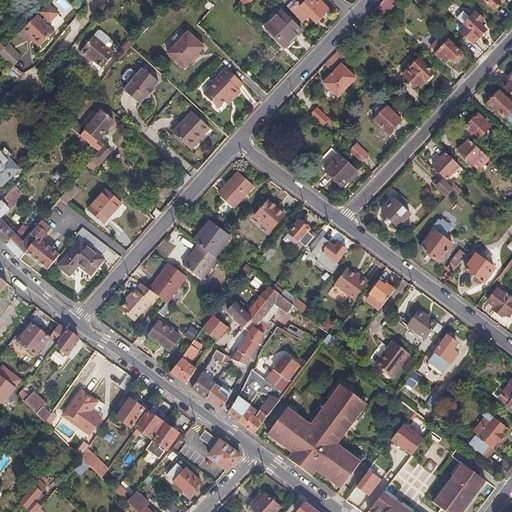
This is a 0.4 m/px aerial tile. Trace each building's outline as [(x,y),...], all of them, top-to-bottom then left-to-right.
[(295,0),(286,0),(284,3),(290,10),(298,2),(295,0)] [(298,2),(290,10),(303,22),(310,15),(315,21),(319,18),(320,19),(324,15),(327,18),(332,13),(320,0),(308,0),(302,6),(298,2)] [(388,0),(385,0),(376,9),(387,19),(397,8),(392,3),(388,0)] [(484,0),(495,10),(504,0),(484,0)] [(48,5),(36,16),(44,24),(48,21),(49,23),(58,14),(48,5)] [(302,32),(279,10),(273,15),(275,17),(265,27),(286,48),(302,32)] [(475,12),(465,23),(466,25),(460,31),(473,44),(480,37),(485,37),(487,34),(487,30),(480,24),(484,20),(475,12)] [(44,24),(36,16),(21,31),(31,42),(38,49),(54,34),(44,24)] [(99,31),(95,36),(111,49),(115,43),(115,41),(102,30),(99,31)] [(31,42),(21,31),(17,35),(28,45),(31,42)] [(189,31),(169,53),(186,69),(205,47),(189,31)] [(84,49),(95,59),(104,66),(116,53),(111,49),(95,36),(84,49)] [(449,41),(437,54),(448,63),(452,59),(455,61),(457,59),(459,62),(463,57),(461,55),(462,53),(449,41)] [(8,44),(0,51),(0,56),(13,67),(23,57),(8,44)] [(92,62),(95,59),(84,49),(81,53),(92,62)] [(344,56),(337,50),(324,64),(330,69),(344,56)] [(434,74),(440,68),(425,54),(405,75),(416,86),(418,83),(422,87),(428,81),(429,82),(432,82),(436,78),(435,77),(436,76),(434,74)] [(356,78),(341,64),(323,83),(338,97),(356,78)] [(16,80),(23,74),(13,67),(12,66),(6,72),(16,80)] [(240,91),(245,85),(227,68),(214,81),(216,83),(205,95),(219,108),(226,101),(231,96),(234,99),(241,92),(240,91)] [(123,79),(130,85),(138,75),(132,69),(131,70),(129,70),(124,77),(124,79),(123,79)] [(138,75),(130,85),(124,91),(140,105),(146,98),(147,100),(156,90),(154,89),(159,83),(143,69),(138,75)] [(511,102),(500,91),(489,103),(511,124),(511,123),(511,102)] [(50,93),(43,97),(50,109),(57,104),(50,93)] [(229,105),(234,99),(231,96),(226,101),(229,105)] [(317,107),(310,114),(323,126),(330,119),(317,107)] [(387,107),(374,121),(389,134),(402,121),(387,107)] [(101,111),(80,136),(90,144),(99,152),(92,161),(99,166),(112,151),(99,141),(115,122),(101,111)] [(202,134),(203,135),(210,128),(192,112),(174,133),(189,147),(202,134)] [(479,113),(466,126),(479,138),(491,125),(479,113)] [(80,136),(71,128),(67,132),(86,149),(90,144),(80,136)] [(191,149),(203,135),(202,134),(189,147),(191,149)] [(473,164),(484,153),(470,139),(459,150),(473,164)] [(443,158),(448,153),(435,142),(431,147),(443,158)] [(90,144),(86,149),(81,155),(91,163),(92,161),(99,152),(90,144)] [(358,145),(351,152),(363,163),(369,156),(358,145)] [(0,152),(0,183),(2,185),(19,170),(9,158),(12,155),(5,148),(0,152)] [(350,177),(353,180),(359,173),(333,148),(318,163),(342,185),(348,180),(350,177)] [(448,178),(461,165),(448,153),(443,158),(435,166),(436,167),(448,178)] [(94,172),(99,166),(92,161),(91,163),(88,167),(94,172)] [(441,176),(446,181),(448,178),(436,167),(434,169),(441,176)] [(178,193),(192,177),(186,172),(172,188),(178,193)] [(234,208),(254,186),(239,172),(229,183),(231,184),(220,196),(234,208)] [(435,182),(448,194),(454,188),(446,181),(441,176),(435,182)] [(498,192),(509,203),(511,200),(511,198),(511,186),(508,183),(498,192)] [(61,199),(68,204),(80,189),(73,184),(61,199)] [(24,193),(16,185),(15,186),(2,199),(10,208),(24,193)] [(90,208),(105,222),(122,203),(107,189),(90,208)] [(397,193),(393,197),(402,205),(406,201),(397,193)] [(402,205),(393,197),(387,204),(389,205),(383,212),(399,226),(411,214),(402,205)] [(4,215),(10,208),(2,199),(1,201),(0,201),(0,237),(6,244),(15,233),(7,224),(1,218),(4,215)] [(255,216),(272,230),(285,213),(269,200),(255,216)] [(10,221),(4,215),(1,218),(7,224),(10,221)] [(51,218),(47,215),(38,227),(43,230),(38,238),(27,252),(48,269),(59,255),(42,240),(52,228),(47,223),(51,218)] [(203,247),(216,256),(231,237),(211,220),(195,241),(200,245),(203,247)] [(296,238),(306,247),(315,236),(308,231),(310,228),(300,220),(289,233),(296,238)] [(421,247),(440,261),(453,244),(444,237),(451,228),(444,223),(443,224),(440,223),(421,247)] [(43,230),(38,227),(32,234),(38,238),(43,230)] [(97,254),(105,244),(83,227),(75,237),(80,241),(59,267),(70,275),(79,264),(91,275),(103,259),(97,254)] [(308,231),(315,236),(317,234),(310,228),(308,231)] [(15,233),(6,244),(21,260),(27,252),(38,238),(32,234),(27,240),(24,243),(21,240),(15,233)] [(296,238),(289,233),(284,240),(290,245),(296,238)] [(329,243),(330,242),(323,237),(311,253),(318,258),(315,260),(332,273),(339,264),(337,262),(323,252),(324,251),(329,243)] [(329,243),(324,251),(323,252),(337,262),(348,249),(339,243),(336,247),(330,242),(329,243)] [(200,245),(193,254),(196,256),(203,247),(200,245)] [(265,253),(263,256),(268,260),(276,250),(271,246),(265,253)] [(202,279),(218,258),(216,256),(203,247),(196,256),(193,254),(184,266),(202,279)] [(452,261),(458,266),(468,254),(461,249),(451,260),(452,261)] [(477,253),(466,268),(485,282),(495,267),(477,253)] [(447,268),(452,272),(458,266),(452,261),(447,268)] [(511,263),(510,262),(499,276),(501,278),(511,264),(511,263)] [(167,301),(186,275),(170,263),(150,289),(159,296),(167,301)] [(367,282),(361,277),(348,267),(335,284),(355,299),(367,282)] [(499,276),(495,282),(500,285),(496,291),(498,292),(504,296),(497,306),(495,309),(503,315),(505,312),(509,315),(511,311),(511,292),(510,295),(507,293),(511,286),(501,278),(499,276)] [(0,293),(8,284),(0,277),(0,293)] [(385,285),(380,281),(370,293),(384,303),(394,289),(387,283),(385,285)] [(153,303),(159,296),(150,289),(142,283),(137,290),(136,289),(130,295),(132,296),(121,308),(134,320),(151,302),(153,303)] [(276,283),(273,287),(281,294),(284,290),(276,283)] [(279,305),(288,313),(294,305),(281,294),(273,287),(253,305),(250,307),(263,317),(260,320),(264,322),(266,320),(268,321),(272,315),(275,310),(279,305)] [(504,296),(498,292),(491,301),(497,306),(504,296)] [(384,303),(370,293),(366,299),(379,309),(384,303)] [(228,310),(235,302),(230,297),(225,303),(222,305),(228,310)] [(173,306),(167,302),(159,311),(165,315),(173,306)] [(251,317),(247,313),(235,302),(228,310),(244,325),(251,317)] [(294,305),(288,313),(294,317),(300,309),(294,305)] [(255,348),(258,343),(264,334),(271,323),(268,321),(266,320),(264,322),(260,320),(263,317),(250,307),(247,313),(251,317),(256,322),(250,331),(246,335),(248,336),(244,342),(255,348)] [(408,324),(427,338),(439,322),(420,308),(408,324)] [(229,326),(214,314),(203,328),(217,339),(229,326)] [(256,322),(251,317),(244,325),(250,331),(256,322)] [(181,336),(159,321),(149,335),(170,350),(181,336)] [(50,337),(32,323),(17,343),(19,345),(21,343),(36,354),(50,337)] [(292,323),(287,330),(300,338),(305,331),(292,323)] [(58,343),(68,329),(61,324),(50,337),(58,343)] [(198,333),(200,331),(193,326),(185,336),(193,341),(195,338),(198,333)] [(80,338),(68,329),(58,343),(56,346),(68,355),(80,338)] [(204,338),(198,333),(195,338),(201,343),(204,338)] [(448,335),(429,360),(444,371),(458,352),(453,348),(458,342),(448,335)] [(180,379),(190,363),(202,344),(201,343),(195,338),(193,341),(170,371),(180,379)] [(393,340),(375,364),(393,377),(411,353),(393,340)] [(251,356),(255,348),(244,342),(238,349),(251,356)] [(220,359),(223,360),(226,354),(218,349),(213,356),(220,359)] [(246,366),(251,356),(238,349),(236,353),(232,358),(246,366)] [(286,354),(267,379),(277,387),(285,392),(296,377),(303,367),(286,354)] [(192,387),(201,394),(210,379),(214,372),(212,370),(220,359),(213,356),(200,376),(192,387)] [(180,379),(187,383),(197,368),(190,363),(180,379)] [(22,381),(3,366),(0,369),(0,402),(3,405),(22,381)] [(267,379),(253,369),(229,414),(238,421),(246,409),(255,397),(257,394),(267,379)] [(415,371),(407,382),(413,385),(420,375),(415,371)] [(137,379),(129,373),(120,386),(128,391),(137,379)] [(201,394),(207,398),(216,383),(210,379),(201,394)] [(277,387),(267,379),(257,394),(269,399),(277,387)] [(509,397),(506,401),(511,405),(511,379),(502,392),(509,397)] [(216,383),(207,398),(222,409),(231,394),(216,383)] [(287,407),(268,433),(294,451),(289,458),(298,464),(304,457),(308,461),(303,468),(312,474),(317,468),(342,487),(361,460),(341,446),(339,448),(335,446),(367,402),(341,383),(310,427),(306,424),(308,422),(287,407)] [(82,422),(79,426),(90,434),(101,418),(91,411),(98,400),(82,389),(66,411),(82,422)] [(30,396),(23,390),(18,396),(45,422),(51,414),(43,406),(46,403),(33,392),(30,396)] [(428,402),(436,408),(439,404),(443,398),(436,392),(428,402)] [(499,397),(506,401),(509,397),(502,392),(499,397)] [(269,399),(257,394),(255,397),(266,403),(275,406),(277,403),(269,399)] [(129,398),(125,395),(119,404),(123,407),(129,398)] [(130,396),(129,398),(123,407),(116,416),(132,428),(146,410),(149,412),(150,411),(130,396)] [(245,425),(255,433),(275,406),(266,403),(259,413),(256,411),(254,414),(245,425)] [(438,422),(445,412),(440,408),(433,418),(438,422)] [(246,409),(238,421),(245,425),(254,414),(246,409)] [(146,410),(132,428),(136,430),(138,427),(149,412),(146,410)] [(490,419),(479,434),(478,435),(494,447),(509,427),(488,410),(484,414),(486,416),(490,419)] [(64,415),(79,426),(82,422),(66,411),(64,415)] [(163,421),(150,411),(149,412),(138,427),(151,437),(163,421)] [(476,429),(479,434),(490,419),(486,416),(476,429)] [(180,432),(166,422),(146,448),(160,458),(167,448),(168,449),(180,432)] [(413,454),(425,438),(404,422),(392,438),(413,454)] [(217,437),(206,429),(201,436),(212,444),(217,437)] [(494,447),(478,435),(472,443),(489,456),(495,448),(494,447)] [(217,437),(212,444),(216,447),(215,448),(209,456),(213,459),(212,462),(216,465),(218,462),(228,469),(241,455),(217,437)] [(109,467),(88,447),(82,457),(84,459),(90,464),(102,477),(109,467)] [(177,452),(173,449),(166,456),(171,459),(177,452)] [(304,457),(298,464),(303,468),(308,461),(304,457)] [(378,457),(376,460),(374,463),(377,465),(382,459),(378,457)] [(82,473),(90,464),(84,459),(76,467),(82,473)] [(464,461),(438,497),(442,500),(440,502),(443,505),(446,507),(449,504),(452,507),(450,510),(453,511),(452,511),(463,511),(468,506),(469,507),(482,491),(479,488),(481,485),(484,487),(490,480),(464,461)] [(43,475),(49,468),(43,463),(28,480),(34,485),(39,480),(43,475)] [(178,463),(167,474),(190,494),(202,481),(187,467),(185,469),(178,463)] [(209,468),(205,473),(210,477),(214,472),(209,468)] [(380,478),(369,469),(358,484),(369,492),(380,478)] [(47,479),(43,475),(39,480),(44,483),(47,479)] [(57,488),(64,481),(58,475),(51,483),(57,488)] [(34,485),(21,501),(29,508),(35,501),(42,493),(38,489),(44,483),(39,480),(34,485)] [(47,487),(44,483),(38,489),(42,493),(47,487)] [(125,489),(121,494),(129,502),(133,496),(125,489)] [(385,490),(370,510),(372,511),(413,511),(401,502),(399,504),(395,501),(392,499),(394,497),(385,490)] [(255,511),(278,511),(281,509),(267,495),(253,509),(255,511)] [(133,496),(129,502),(139,511),(143,508),(140,505),(141,503),(133,496)] [(35,501),(29,508),(34,511),(35,511),(40,507),(41,506),(35,501)] [(318,511),(305,502),(295,511),(318,511)]
